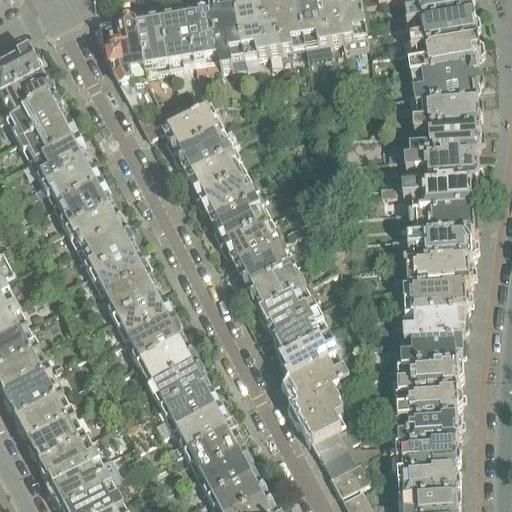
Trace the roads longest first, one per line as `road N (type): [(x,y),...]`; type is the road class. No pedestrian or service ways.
road 1 (residential): [(52,12),(315,511)]
road 2 (tertiary): [(511,311),(504,511)]
